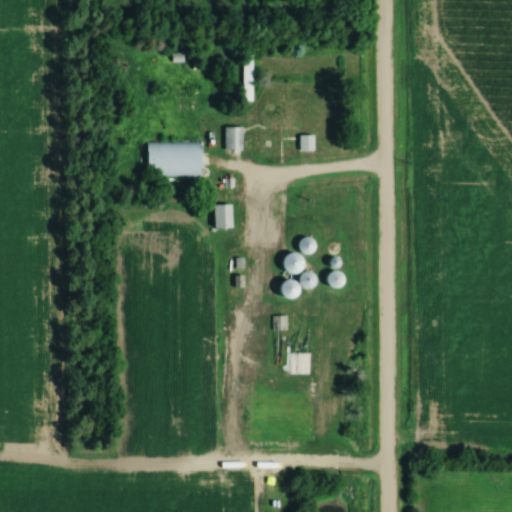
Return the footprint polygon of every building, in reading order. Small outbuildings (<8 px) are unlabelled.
[(249,55),(240,55),(240,102),(249,102),(249,55)] [(285,104),(261,104),(261,125),(285,125),(285,104)] [(221,152),(239,152),(239,128),(221,128),(221,152)] [(296,137),(296,151),(310,151),(310,137),(296,137)] [(143,177),(197,178),(197,144),(143,143),(143,177)] [(228,230),(228,206),(210,206),(210,230),(228,230)] [(298,257),(303,258),(307,256),(310,253),(311,249),(309,245),(306,242),(302,241),(298,242),(295,245),(294,250),(295,254),(298,257)] [(288,277),(293,277),(297,275),(299,271),(300,267),(299,262),(296,259),(292,257),(287,258),(283,260),(281,263),(280,268),(281,272),(284,276),(288,277)] [(330,272),(334,271),(336,269),(337,265),(336,262),(334,260),(330,259),(327,259),(325,262),(324,265),(325,269),(327,271),(330,272)] [(326,291),(330,293),(334,292),(338,290),(340,287),(341,283),(340,279),(337,276),(334,274),(329,274),(326,276),(323,280),(323,284),(324,288),(326,291)] [(305,293),(309,291),(312,288),(313,284),(312,280),(310,277),(306,275),(302,275),(298,276),(296,279),(295,283),(295,287),(298,290),(301,292),(305,293)] [(282,302),(286,303),(290,301),(293,298),(294,295),(294,290),(292,287),(288,285),(284,284),(280,285),(277,288),(276,292),(276,296),(278,300),(282,302)] [(315,372),(315,353),(303,353),(303,372),(315,372)]
